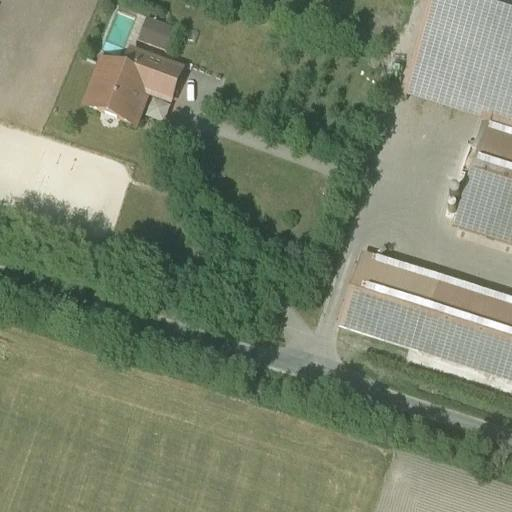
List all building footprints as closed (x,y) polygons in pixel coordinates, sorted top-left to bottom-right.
[(511,26),(435,2),(404,101),(511,135),(511,26)] [(147,21),(140,46),(172,54),(178,30),(147,21)] [(181,75),(133,57),(126,76),(103,67),(87,110),(135,128),(147,97),(169,105),(181,75)] [(511,135),(491,129),(458,232),(511,249),(511,135)] [(511,305),(362,257),(337,334),(511,389),(511,305)]
